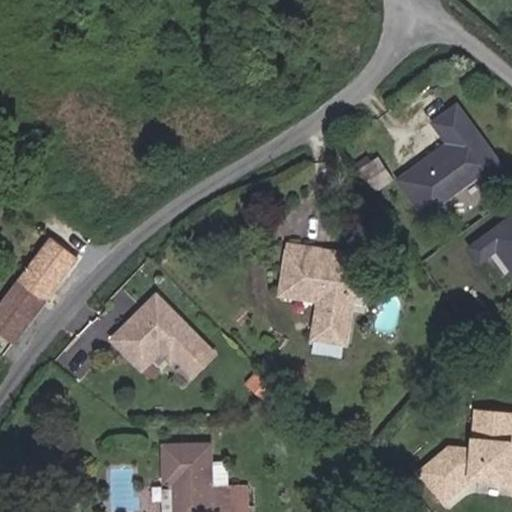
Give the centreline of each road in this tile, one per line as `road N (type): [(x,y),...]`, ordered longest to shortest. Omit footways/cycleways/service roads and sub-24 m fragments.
road 1 (residential): [(411,0),(393,52),(341,109),(124,250),(76,297),(0,398)]
road 2 (residential): [(511,78),(416,0)]
